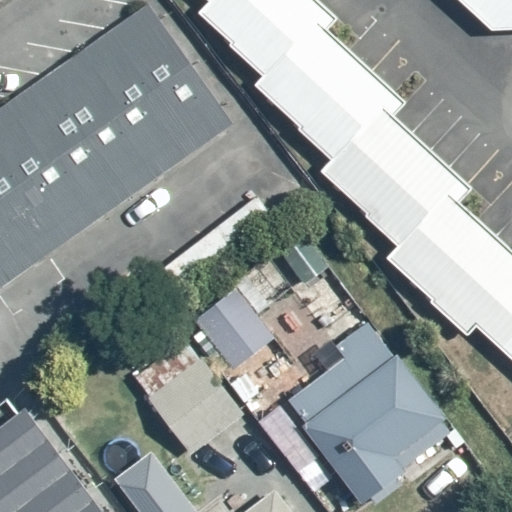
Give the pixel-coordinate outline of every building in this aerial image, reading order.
[(0,256),(203,114),(122,0),(99,0),(0,69),(0,256)] [(511,354),(511,235),(470,199),(483,184),(404,116),(414,104),(334,34),(349,18),(328,0),(208,0),(198,12),(268,73),(258,85),(339,156),(316,183),(511,354)] [(511,0),(462,0),(498,32),(511,31),(511,0)] [(243,370),(278,336),(230,286),(195,319),(243,370)] [(394,455),(444,418),(370,320),(332,349),(342,361),(282,406),(362,511),(363,511),(410,476),(394,455)] [(184,452),(241,414),(205,359),(147,397),(184,452)] [(93,511),(0,385),(0,511),(93,511)] [(296,511),(278,486),(242,511),(296,511)]
